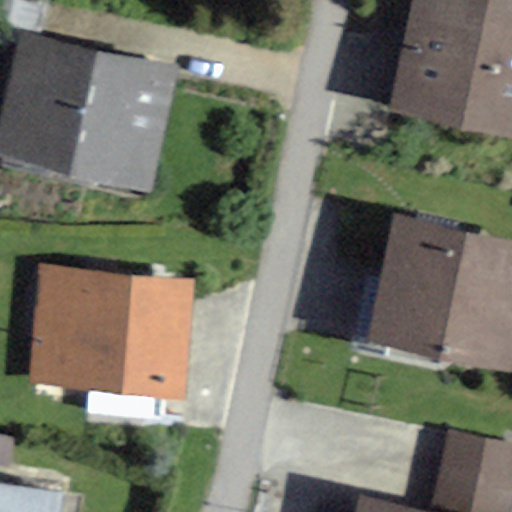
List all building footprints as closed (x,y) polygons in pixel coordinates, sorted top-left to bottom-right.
[(511,0),(411,0),(387,109),(511,137),(511,0)] [(0,121),(0,152),(150,185),(178,60),(21,26),(0,121)] [(368,335),(511,362),(511,236),(391,214),(368,335)] [(28,384),(186,394),(194,276),(36,266),(28,384)] [(511,443),(443,428),(425,504),(362,489),(356,511),(503,511),(511,476),(511,443)] [(0,511),(57,511),(60,492),(0,482),(0,511)]
